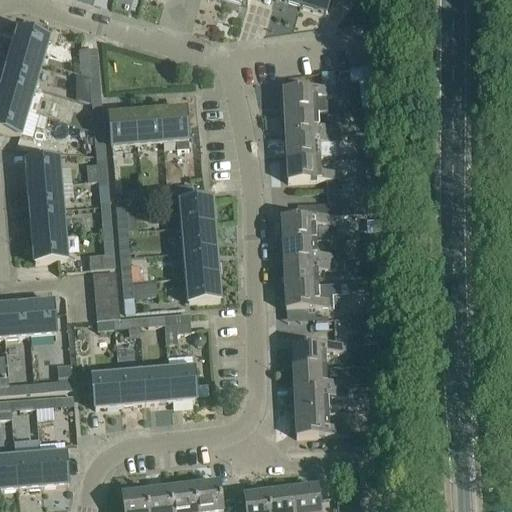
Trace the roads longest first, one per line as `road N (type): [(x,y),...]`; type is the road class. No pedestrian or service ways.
road 1 (tertiary): [(464,511),(452,0)]
road 2 (residential): [(239,432),(257,396),(252,193),(234,86),(221,63)]
road 3 (residential): [(221,63),(0,2)]
road 4 (residential): [(88,511),(103,463),(124,450),(239,432)]
road 5 (residential): [(373,39),(221,63)]
road 6 (residential): [(374,463),(268,468),(239,432)]
